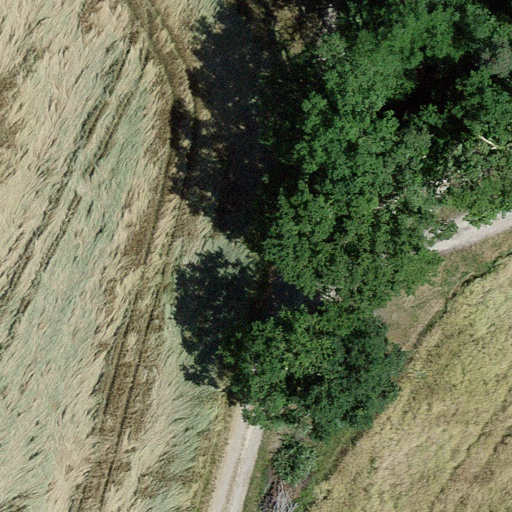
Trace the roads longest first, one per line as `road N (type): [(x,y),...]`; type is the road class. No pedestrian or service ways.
road 1 (track): [(221,511),(261,365),(317,290),(511,203)]
road 2 (track): [(336,0),(284,335)]
